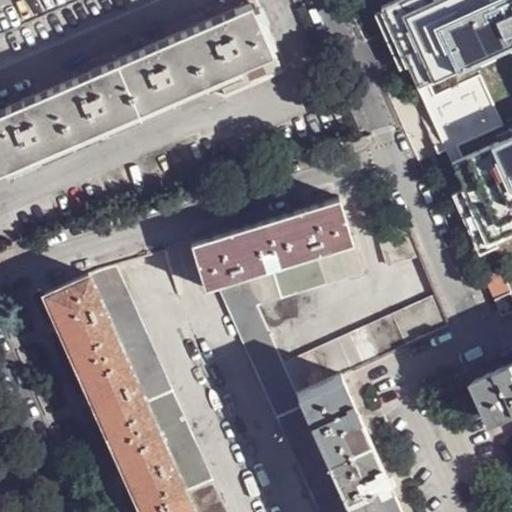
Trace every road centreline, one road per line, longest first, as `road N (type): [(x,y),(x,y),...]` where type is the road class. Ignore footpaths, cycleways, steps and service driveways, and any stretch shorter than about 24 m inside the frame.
road 1 (unclassified): [(64,511),(0,368)]
road 2 (residential): [(379,126),(322,0)]
